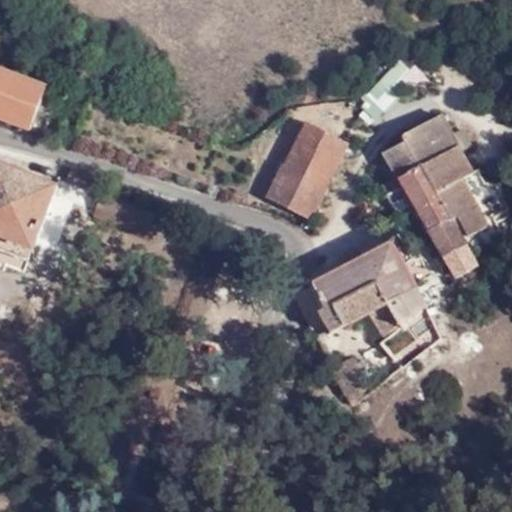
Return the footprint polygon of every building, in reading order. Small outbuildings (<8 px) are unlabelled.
[(391,89),(415,69),(403,56),(379,77),(391,89)] [(0,69),(0,119),(43,135),(61,93),(0,69)] [(404,142),(382,153),(455,286),(484,273),(466,238),(511,217),(511,212),(465,152),(475,146),(464,128),(455,133),(442,115),(402,137),(404,142)] [(309,220),(350,146),(306,122),(264,196),(309,220)] [(56,187),(0,165),(0,238),(31,251),(56,187)] [(393,242),(312,283),(324,309),(318,313),(329,335),(385,306),(401,333),(429,308),(406,265),(413,260),(400,235),(393,242)]
